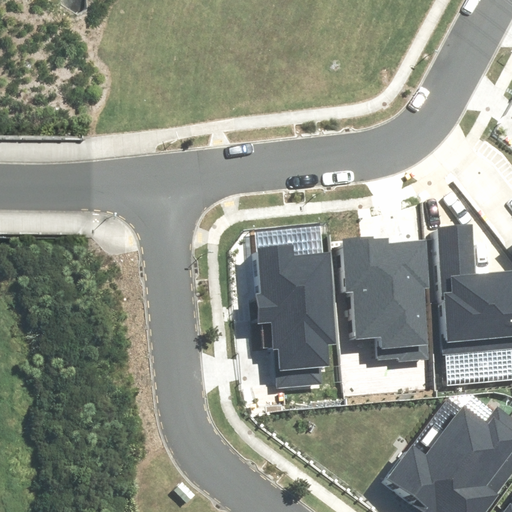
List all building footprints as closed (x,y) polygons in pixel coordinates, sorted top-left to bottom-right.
[(511,271),(476,273),(473,225),(440,227),(448,351),(511,346),(511,271)] [(428,239),(391,241),(391,234),(342,237),(345,294),(354,293),(357,339),(379,337),(380,356),(401,355),(401,359),(430,357),(426,288),(430,288),(428,239)] [(280,385),(323,383),(322,366),(328,366),(327,344),(335,344),(331,251),(296,252),(296,242),(258,244),(261,291),(256,292),(257,324),(263,324),(264,348),(278,347),(280,385)] [(437,511),(438,511),(439,511),(483,511),(511,474),(511,415),(498,406),(486,421),(464,405),(427,454),(413,444),(385,481),(426,511),(437,511)] [(511,511),(511,500),(502,511),(511,511)]
